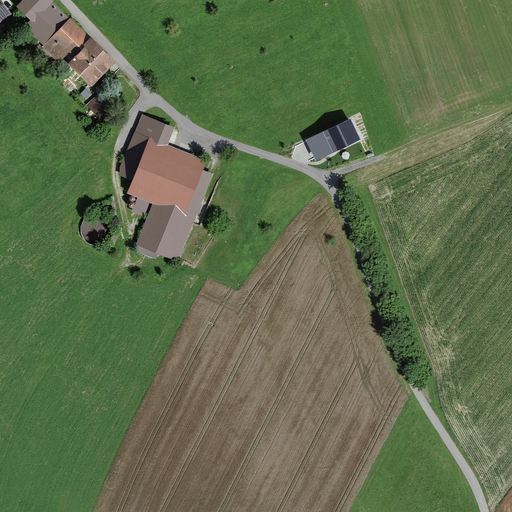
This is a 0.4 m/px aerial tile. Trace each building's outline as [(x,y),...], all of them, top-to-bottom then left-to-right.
[(0,0),(0,20),(10,14),(0,0)] [(71,20),(49,0),(27,0),(20,8),(34,21),(26,29),(46,47),(71,20)] [(71,20),(46,47),(65,64),(89,37),(71,20)] [(118,61),(94,39),(72,62),(96,84),(118,61)] [(350,117),(308,136),(317,156),(359,136),(350,117)] [(173,130),(143,118),(121,173),(136,180),(130,194),(157,205),(141,243),(180,259),(213,178),(202,173),(206,162),(167,146),(173,130)]
